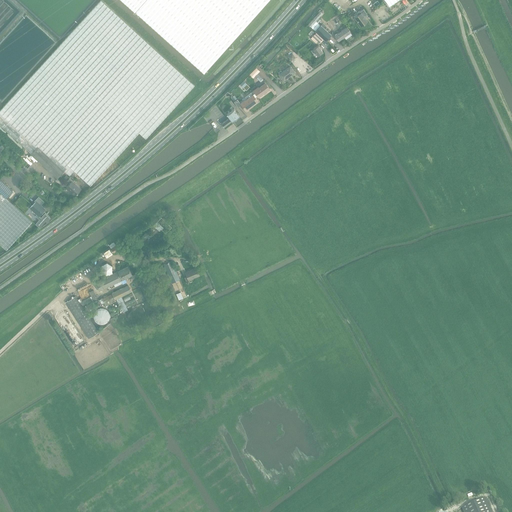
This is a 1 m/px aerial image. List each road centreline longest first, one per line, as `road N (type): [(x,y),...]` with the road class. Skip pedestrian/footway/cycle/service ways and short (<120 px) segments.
road 1 (primary): [(0,269),(154,151),(304,0)]
road 2 (primary): [(296,0),(150,146),(0,262)]
road 3 (track): [(451,511),(404,415),(318,275)]
road 4 (unclassified): [(420,0),(248,120)]
